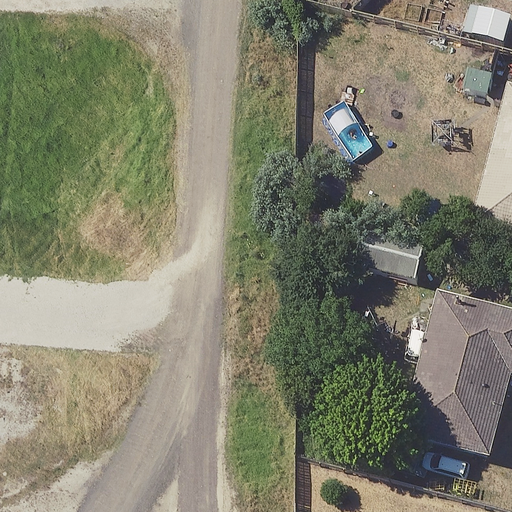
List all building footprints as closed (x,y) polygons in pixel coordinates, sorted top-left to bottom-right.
[(435,0),(407,0),(402,14),(425,24),(435,0)] [(511,91),(508,90),(470,229),(511,240),(511,91)] [(423,243),(366,232),(360,268),(417,278),(423,243)] [(492,263),(434,248),(425,280),(484,295),(492,263)] [(511,319),(439,301),(404,437),(489,459),(509,378),(511,378),(511,319)]
